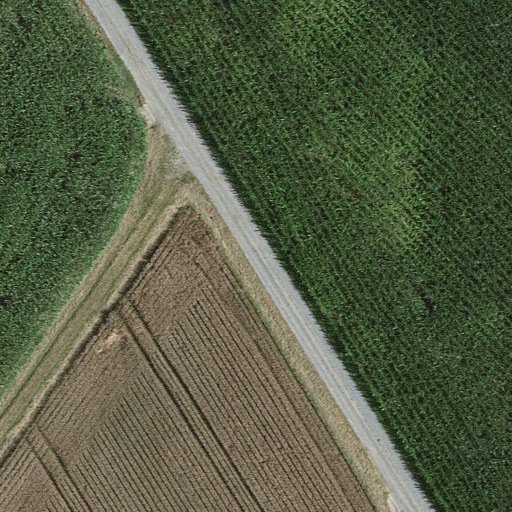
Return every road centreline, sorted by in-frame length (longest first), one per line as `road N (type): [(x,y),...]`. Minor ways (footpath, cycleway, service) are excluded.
road 1 (track): [(97,0),(418,511)]
road 2 (track): [(0,435),(157,213),(183,137)]
